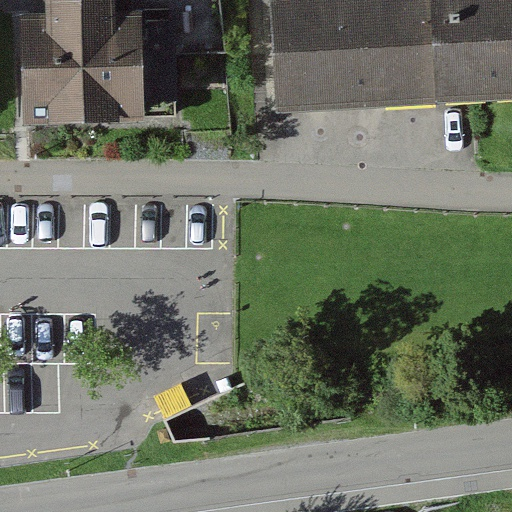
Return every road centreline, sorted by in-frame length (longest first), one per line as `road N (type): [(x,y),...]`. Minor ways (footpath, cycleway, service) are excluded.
road 1 (residential): [(0,179),(511,192)]
road 2 (residential): [(53,511),(511,446)]
